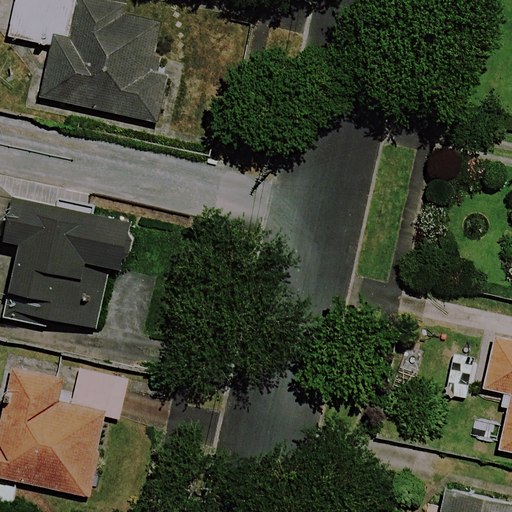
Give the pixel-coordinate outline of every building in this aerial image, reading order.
[(168,14),(106,0),(20,0),(12,37),(55,46),(44,97),(160,123),(172,70),(156,67),(168,14)] [(0,240),(26,247),(7,320),(42,329),(45,318),(96,331),(112,266),(127,270),(138,228),(0,193),(0,240)] [(511,451),(511,338),(500,336),(489,389),(511,394),(511,403),(502,450),(511,451)] [(1,440),(0,439),(0,475),(91,496),(109,419),(109,417),(127,419),(133,378),(83,371),(82,378),(18,363),(1,440)] [(511,511),(511,503),(450,491),(445,511),(511,511)]
